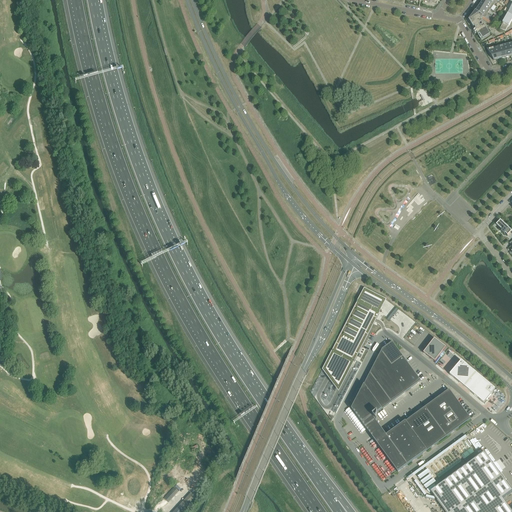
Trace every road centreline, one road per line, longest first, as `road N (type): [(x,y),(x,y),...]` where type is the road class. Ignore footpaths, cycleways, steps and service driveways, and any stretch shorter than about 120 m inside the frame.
road 1 (motorway): [(76,0),(105,119),(162,264),(319,511)]
road 2 (motorway): [(333,502),(234,358),(172,247),(118,108),(93,0)]
road 3 (secondary): [(186,0),(284,190),(349,260)]
road 4 (unclassified): [(485,414),(394,336),(380,338),(338,420),(383,488)]
road 5 (secondary): [(356,255),(277,164),(192,0)]
road 6 (secondary): [(354,265),(511,388)]
road 7 (secondary): [(511,377),(356,255)]
road 8 (tertiary): [(244,511),(315,345)]
road 9 (unclassified): [(383,488),(485,414)]
